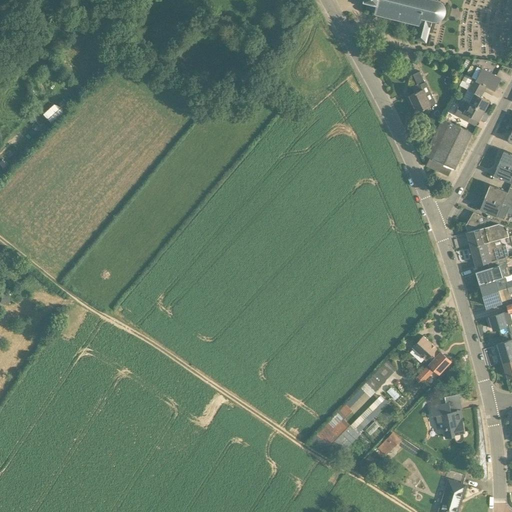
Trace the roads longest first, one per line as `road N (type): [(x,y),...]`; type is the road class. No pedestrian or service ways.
road 1 (track): [(414,511),(324,461),(0,239)]
road 2 (residential): [(436,224),(325,0)]
road 3 (residential): [(488,403),(436,224)]
road 4 (unclassified): [(436,224),(511,89)]
